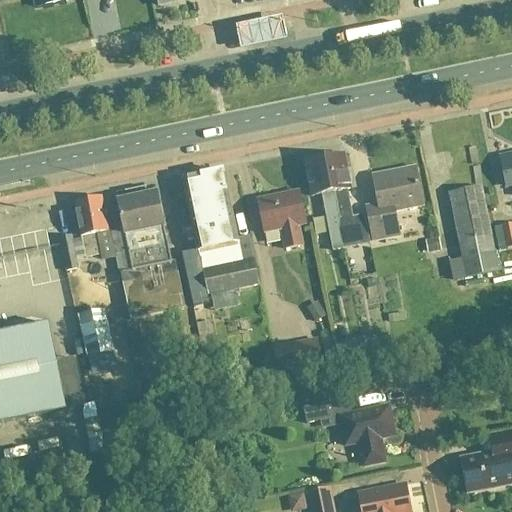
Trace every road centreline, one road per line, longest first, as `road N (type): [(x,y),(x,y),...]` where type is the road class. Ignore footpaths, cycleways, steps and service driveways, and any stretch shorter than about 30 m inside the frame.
road 1 (primary): [(0,176),(511,71)]
road 2 (primary): [(511,11),(0,115)]
road 3 (residential): [(445,511),(424,410),(511,392)]
